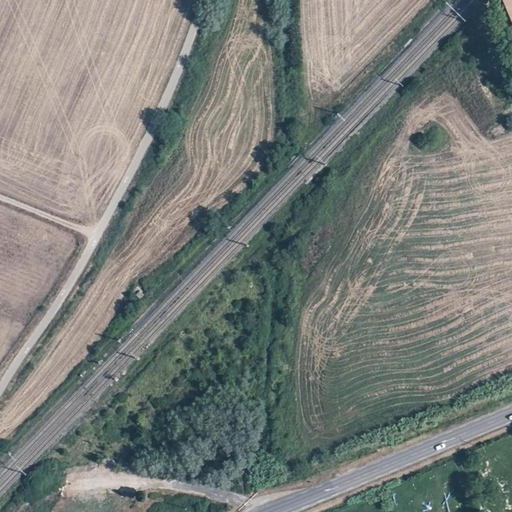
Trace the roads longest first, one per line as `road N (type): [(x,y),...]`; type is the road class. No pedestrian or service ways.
road 1 (unclassified): [(205,0),(146,142),(70,284),(0,391)]
road 2 (tertiary): [(277,511),(511,417)]
